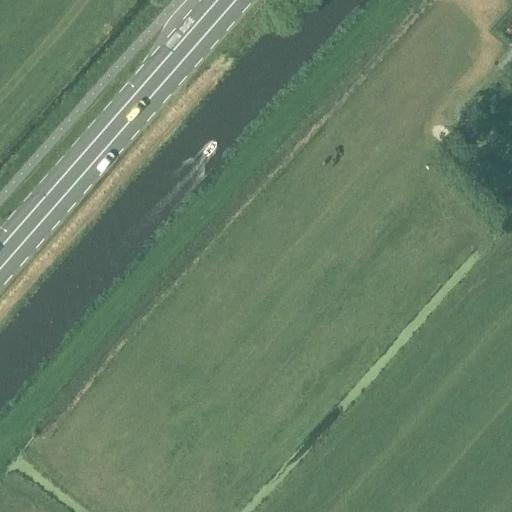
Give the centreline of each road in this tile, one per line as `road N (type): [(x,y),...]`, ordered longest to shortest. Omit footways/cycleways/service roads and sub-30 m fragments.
road 1 (track): [(0,447),(407,0)]
road 2 (primary): [(241,0),(0,274)]
